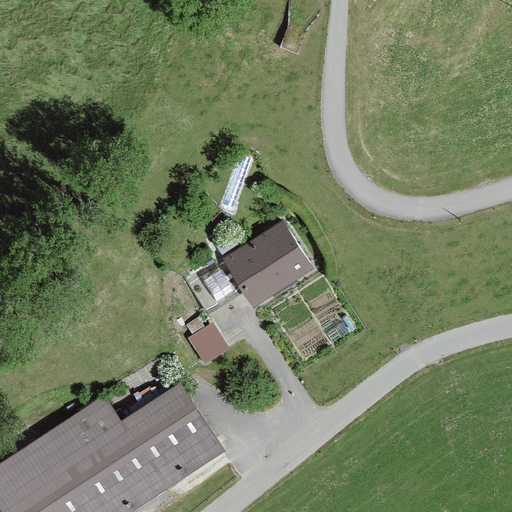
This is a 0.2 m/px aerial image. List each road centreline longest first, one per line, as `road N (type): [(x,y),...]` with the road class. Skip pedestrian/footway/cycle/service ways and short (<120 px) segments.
road 1 (unclassified): [(340,0),(344,171),(393,206),(463,204),(511,192)]
road 2 (residential): [(226,511),(437,350),(511,326)]
